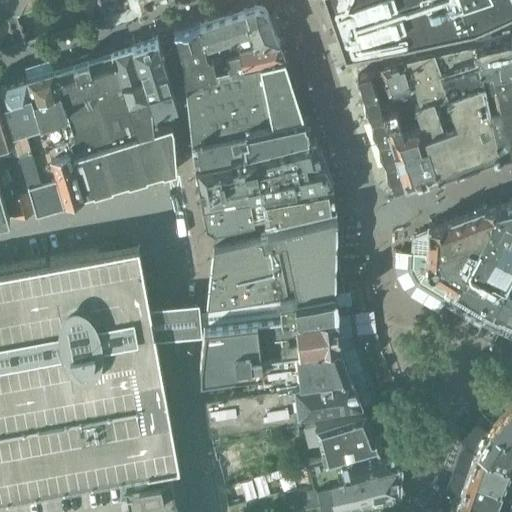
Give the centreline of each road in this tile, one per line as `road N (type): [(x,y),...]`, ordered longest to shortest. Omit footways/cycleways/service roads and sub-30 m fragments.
road 1 (unclassified): [(204,511),(162,206),(0,243)]
road 2 (residential): [(316,61),(511,12)]
